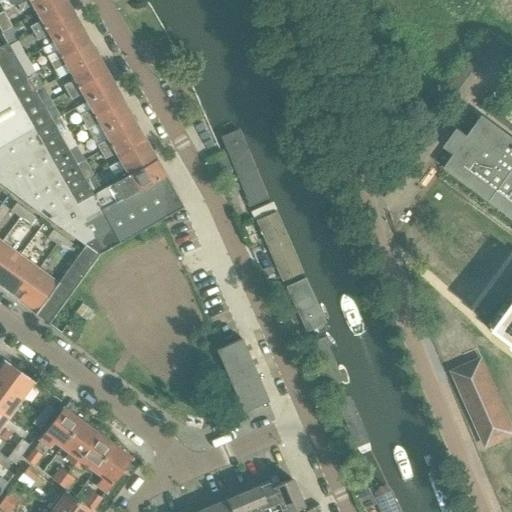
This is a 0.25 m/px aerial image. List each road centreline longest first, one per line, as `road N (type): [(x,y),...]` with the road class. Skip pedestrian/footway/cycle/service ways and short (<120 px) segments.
road 1 (unclassified): [(483,511),(288,0)]
road 2 (residential): [(309,423),(180,143),(97,0)]
road 3 (residential): [(174,452),(0,319)]
road 4 (residential): [(174,452),(212,461),(309,423)]
